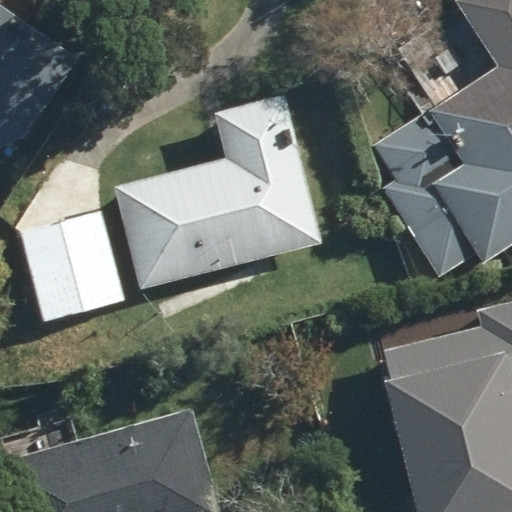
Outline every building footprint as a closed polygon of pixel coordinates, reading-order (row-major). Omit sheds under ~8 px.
[(488,67),(372,145),(399,185),(381,197),(437,279),(473,255),(477,261),(511,237),(511,0),(457,0),(447,7),(488,67)] [(0,152),(16,145),(75,65),(0,9),(0,152)] [(222,160),(112,190),(141,294),(261,260),(268,258),(320,244),(279,97),(210,117),(222,160)] [(99,210),(14,232),(39,326),(124,303),(99,210)] [(320,244),(268,258),(280,299),(331,285),(320,244)] [(479,327),(380,352),(386,379),(376,381),(408,511),(511,511),(511,299),(475,309),(479,327)] [(216,511),(186,409),(0,463),(0,488),(6,511),(216,511)]
